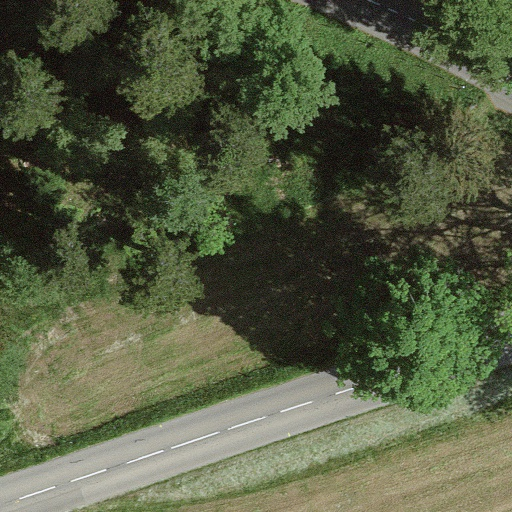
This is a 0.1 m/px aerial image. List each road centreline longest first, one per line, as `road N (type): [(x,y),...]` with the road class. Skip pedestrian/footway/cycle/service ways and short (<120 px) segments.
road 1 (tertiary): [(511,338),(0,506)]
road 2 (secondary): [(371,0),(511,59)]
